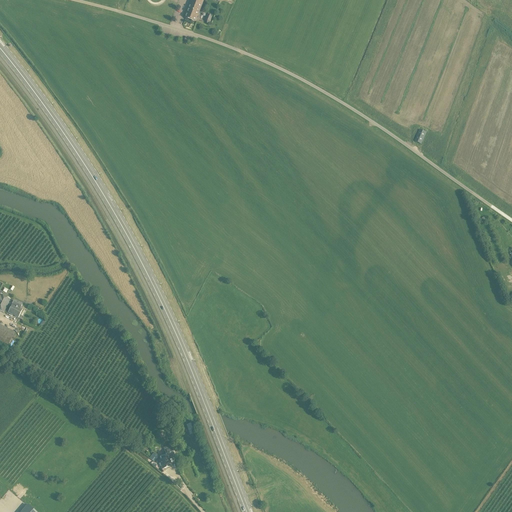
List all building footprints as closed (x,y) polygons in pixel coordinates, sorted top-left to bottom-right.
[(203,0),(191,0),(185,18),(195,22),(203,0)] [(415,141),(421,144),(426,133),(419,130),(415,141)] [(9,306),(9,304),(11,301),(2,296),(3,293),(0,291),(0,310),(4,313),(7,305),(9,306)] [(14,301),(13,302),(12,305),(8,313),(18,318),(22,310),(20,309),(22,305),(14,301)] [(0,341),(8,345),(9,346),(12,339),(11,339),(14,332),(0,325),(0,341)] [(161,466),(162,469),(170,467),(167,458),(174,456),(172,448),(164,450),(167,458),(166,458),(165,455),(159,457),(160,460),(159,461),(160,464),(159,464),(160,466),(161,466)] [(149,458),(154,462),(158,457),(154,453),(149,458)]
